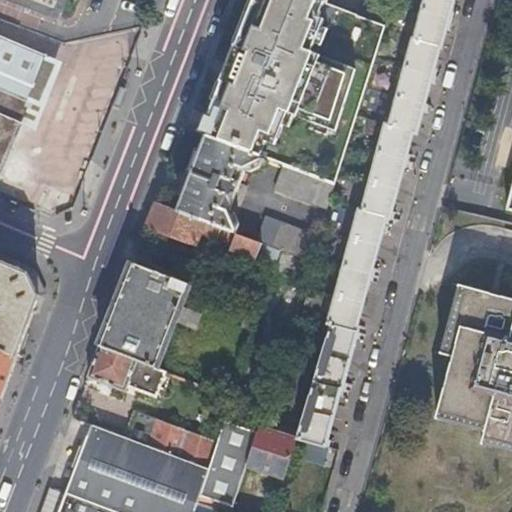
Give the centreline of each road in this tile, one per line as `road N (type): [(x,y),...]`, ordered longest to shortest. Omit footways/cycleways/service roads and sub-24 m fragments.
road 1 (residential): [(343,511),(482,0)]
road 2 (secondary): [(193,0),(91,264)]
road 3 (secondary): [(91,264),(3,511)]
